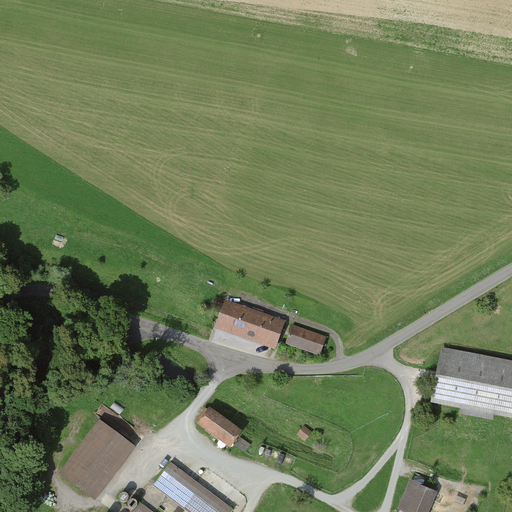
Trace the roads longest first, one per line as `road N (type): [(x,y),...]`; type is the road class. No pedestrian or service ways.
road 1 (unclassified): [(159,330),(279,369),(343,367),(511,270)]
road 2 (track): [(228,356),(179,434),(247,475),(283,477),(350,511)]
road 3 (track): [(377,354),(410,387),(387,511)]
road 4 (unclassified): [(0,295),(45,288),(159,330)]
road 5 (unclassified): [(0,371),(159,330)]
